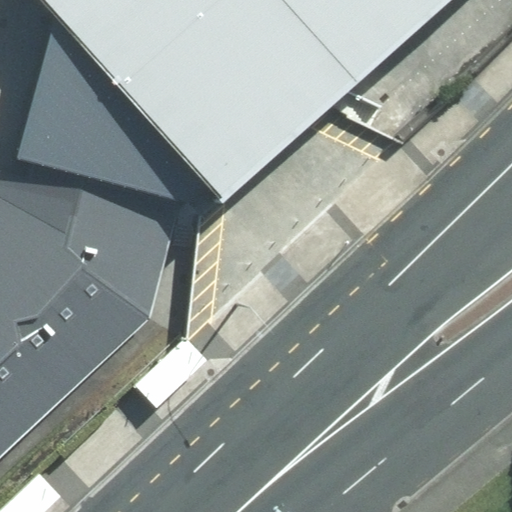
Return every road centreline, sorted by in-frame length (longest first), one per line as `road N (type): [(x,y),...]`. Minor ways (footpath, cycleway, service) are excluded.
road 1 (tertiary): [(177,511),(511,209)]
road 2 (tertiary): [(511,351),(313,511)]
